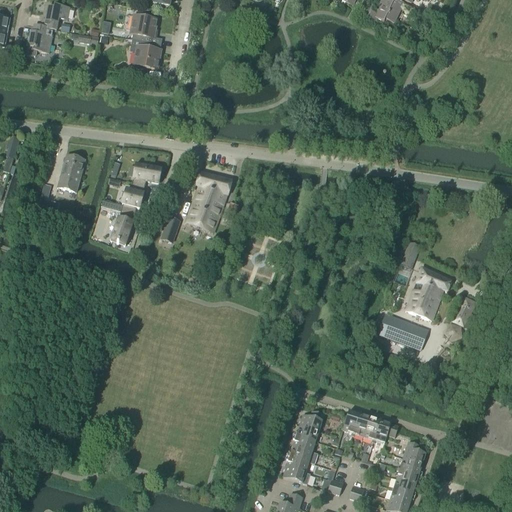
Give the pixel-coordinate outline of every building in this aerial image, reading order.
[(144,0),(144,3),(168,8),(169,0),(144,0)] [(405,5),(400,3),(400,4),(393,0),(381,0),(378,7),(380,8),(376,16),(370,13),(373,7),(367,4),(361,16),(375,23),(376,20),(382,23),(383,20),(393,24),(400,11),(402,11),(405,5)] [(42,22),(40,29),(53,32),(56,32),(58,20),(67,21),(69,10),(51,6),(50,10),(47,9),(44,22),(42,22)] [(131,36),(130,42),(160,47),(161,40),(152,39),(156,22),(132,17),(128,35),(131,36)] [(0,47),(4,48),(9,20),(0,18),(0,47)] [(49,55),(53,32),(40,29),(34,28),(32,35),(30,34),(29,40),(27,40),(25,48),(28,48),(26,57),(35,59),(36,53),(49,55)] [(90,38),(79,36),(78,43),(89,45),(90,38)] [(159,52),(160,47),(130,42),(128,53),(134,54),(132,66),(156,71),(158,52),(159,52)] [(18,141),(10,138),(7,147),(13,148),(14,144),(17,145),(18,141)] [(66,158),(57,190),(76,196),(85,163),(66,158)] [(7,159),(2,174),(9,175),(13,161),(7,159)] [(145,169),(135,167),(133,181),(132,186),(144,189),(146,183),(158,185),(161,172),(151,170),(152,167),(146,166),(145,169)] [(198,189),(185,225),(213,235),(226,197),(227,198),(231,183),(199,175),(196,188),(198,189)] [(50,188),(43,186),(38,207),(45,208),(50,188)] [(144,189),(132,186),(130,192),(126,191),(122,206),(122,207),(136,210),(139,211),(143,196),(142,195),(144,189)] [(116,211),(117,206),(103,202),(102,207),(116,211)] [(237,207),(236,206),(229,204),(227,212),(235,214),(237,207)] [(136,210),(122,207),(119,221),(118,220),(110,243),(125,248),(132,225),(136,210)] [(179,224),(169,221),(161,241),(172,245),(179,224)] [(419,248),(408,244),(403,255),(399,267),(411,271),(414,261),(417,254),(419,248)] [(431,323),(442,293),(446,294),(450,284),(420,270),(405,313),(431,323)] [(474,305),(464,300),(451,323),(468,331),(474,319),(468,316),(474,305)] [(427,333),(384,316),(377,336),(420,352),(427,333)] [(458,344),(465,330),(450,324),(444,337),(458,344)] [(351,438),(359,414),(356,413),(355,415),(348,413),(341,432),(351,435),(350,438),(351,438)] [(302,417),(298,428),(318,434),(323,418),(311,414),(309,420),(302,417)] [(362,439),(368,420),(362,417),(363,415),(359,414),(351,438),(353,439),(354,436),(362,439)] [(368,420),(362,439),(371,442),(370,444),(372,445),(379,420),(376,419),(376,422),(368,420)] [(383,422),(379,420),(372,445),(373,445),(374,443),(384,446),(386,438),(394,440),(397,429),(382,424),(383,422)] [(315,443),(318,434),(298,428),(296,435),(294,434),(293,438),(317,446),(317,444),(315,443)] [(316,447),(317,446),(293,438),(292,441),(294,442),(292,448),(311,455),(314,446),(316,447)] [(407,445),(401,461),(421,468),(424,456),(417,454),(419,448),(407,445)] [(317,456),(311,455),(292,448),(289,455),(287,455),(286,458),(310,466),(314,467),(317,456)] [(310,467),(310,466),(286,458),(285,462),(287,462),(285,469),(305,475),(307,467),(310,467)] [(419,474),(421,468),(401,461),(399,470),(396,469),(396,471),(420,478),(421,475),(419,474)] [(309,477),(305,475),(285,469),(282,480),(306,487),(309,477)] [(419,482),(420,478),(396,471),(395,473),(398,473),(395,482),(414,488),(417,481),(419,482)] [(332,496),(336,484),(330,482),(327,494),(332,496)] [(412,495),(414,488),(395,482),(392,490),(390,490),(389,491),(413,499),(415,495),(412,495)] [(342,486),(336,484),(332,496),(338,498),(342,486)] [(353,503),(357,490),(351,488),(347,501),(353,503)] [(363,492),(357,490),(353,503),(359,504),(363,492)] [(412,502),(413,499),(389,491),(389,493),(391,493),(388,502),(407,509),(410,501),(412,502)] [(289,496),(287,502),(299,506),(301,500),(289,496)] [(278,505),(276,511),(297,511),(298,511),(299,506),(287,502),(285,507),(278,505)] [(406,511),(407,509),(388,502),(384,511),(406,511)]
